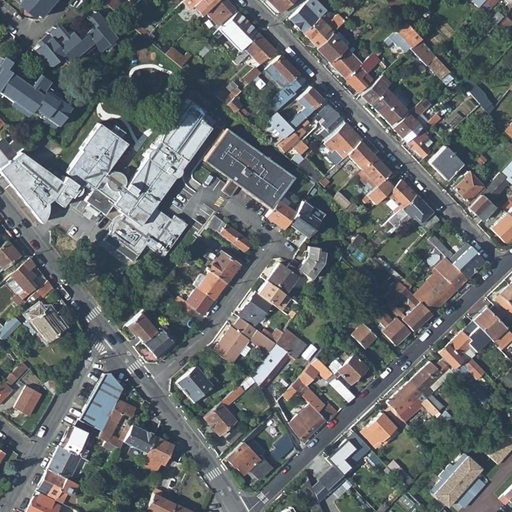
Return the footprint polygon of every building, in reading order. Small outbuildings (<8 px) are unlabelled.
[(17,0),(38,17),(52,0),(17,0)] [(112,10),(118,3),(115,0),(106,0),(103,3),(112,10)] [(191,0),(196,4),(193,6),(201,15),(215,0),(191,0)] [(224,0),(220,0),(214,6),(213,5),(205,13),(212,21),(215,19),(221,13),(225,17),(234,9),(224,0)] [(267,0),(280,13),(293,0),(267,0)] [(374,0),(384,10),(388,5),(383,0),(374,0)] [(400,0),(383,0),(388,5),(395,12),(404,4),(400,0)] [(511,4),(511,2),(510,0),(501,10),(499,8),(482,26),(488,32),(511,4)] [(289,18),(303,32),(323,13),(318,7),(316,10),(310,4),(307,1),(289,18)] [(318,7),(313,1),(310,4),(316,10),(318,7)] [(390,18),(395,13),(395,12),(388,5),(384,10),(383,10),(390,18)] [(126,12),(121,17),(145,36),(155,26),(151,21),(145,27),(126,12)] [(237,12),(221,27),(220,27),(212,34),(216,38),(224,30),(239,45),(254,30),(237,12)] [(323,13),(303,32),(316,47),(331,32),(344,19),(338,12),(330,20),(323,13)] [(505,29),(511,21),(511,15),(509,12),(499,23),(505,29)] [(215,19),(219,22),(225,17),(221,13),(215,19)] [(398,27),(403,22),(395,13),(390,18),(398,27)] [(76,35),(75,35),(72,30),(54,43),(49,37),(33,48),(44,65),(46,65),(48,66),(49,66),(56,61),(64,56),(68,62),(94,43),(98,48),(115,36),(101,17),(76,35)] [(409,47),(418,38),(406,25),(403,22),(398,27),(386,38),(394,46),(396,44),(402,40),(409,47)] [(316,47),(330,62),(349,43),(338,32),(335,35),(331,32),(316,47)] [(274,51),(257,33),(230,58),(236,65),(247,53),(252,57),(253,57),(259,50),(265,57),(267,58),(274,51)] [(409,47),(409,48),(425,66),(427,64),(435,56),(418,38),(409,47)] [(409,47),(402,40),(396,44),(404,53),(409,48),(409,47)] [(345,78),(361,63),(348,49),(352,46),(349,43),(330,62),(345,78)] [(190,55),(186,51),(183,55),(173,44),(164,53),(178,66),(184,61),(190,55)] [(377,56),(381,52),(376,48),(373,51),(377,56)] [(253,57),(259,63),(265,57),(259,50),(253,57)] [(373,51),(361,63),(345,78),(358,93),(372,80),(365,72),(379,58),(377,56),(373,51)] [(289,93),(301,82),(276,57),(261,71),(279,89),(263,105),(272,113),(291,95),(289,93)] [(436,58),(429,65),(441,79),(449,71),(436,58)] [(184,71),(189,67),(184,61),(178,66),(184,71)] [(36,112),(46,119),(58,127),(71,107),(60,100),(44,89),(41,94),(17,79),(11,74),(3,69),(0,67),(0,94),(3,97),(28,114),(32,109),(36,112)] [(259,73),(253,67),(242,78),(247,84),(259,73)] [(389,125),(405,110),(385,89),(391,84),(381,75),(361,95),(370,104),(389,125)] [(283,126),(271,114),(252,133),(270,149),(272,147),(300,120),(320,101),(307,88),(294,101),(301,108),(283,126)] [(238,93),(234,89),(225,98),(218,91),(212,97),(223,107),(230,100),(238,93)] [(431,96),(429,94),(423,100),(427,105),(432,100),(429,98),(431,96)] [(445,103),(439,97),(433,103),(439,110),(445,103)] [(154,204),(175,176),(212,126),(201,118),(207,110),(193,99),(185,107),(183,109),(179,113),(176,116),(172,122),(168,128),(166,132),(164,136),(163,140),(157,148),(153,145),(146,154),(149,155),(147,157),(146,159),(145,162),(146,165),(147,167),(148,168),(149,169),(143,177),(142,176),(140,175),(138,174),(136,174),(134,175),(132,177),(130,179),(127,184),(124,182),(125,180),(125,178),(125,175),(124,171),(123,170),(121,168),(119,168),(116,167),(113,168),(110,170),(109,171),(106,169),(107,167),(111,163),(113,160),(114,157),(113,154),(112,153),(111,152),(117,144),(119,145),(121,145),(124,144),(127,142),(128,140),(123,136),(113,128),(102,120),(83,144),(85,146),(69,167),(75,172),(73,175),(67,171),(63,176),(20,151),(2,166),(0,167),(0,171),(44,226),(46,224),(47,221),(48,219),(48,215),(47,212),(45,209),(43,207),(48,201),(59,208),(67,197),(68,197),(69,197),(71,197),(74,195),(75,194),(76,192),(77,189),(77,187),(78,186),(79,185),(84,189),(85,187),(90,191),(91,190),(96,193),(87,203),(97,210),(104,202),(105,200),(110,204),(110,206),(115,210),(114,212),(119,215),(118,217),(116,217),(114,218),(112,219),(109,222),(108,225),(106,229),(107,232),(105,234),(100,241),(130,263),(135,257),(143,247),(160,259),(187,224),(175,215),(171,219),(154,204)] [(421,99),(391,128),(400,138),(409,129),(416,122),(414,120),(428,106),(427,105),(423,100),(421,99)] [(238,120),(243,115),(230,100),(223,107),(238,120)] [(341,122),(325,106),(315,115),(322,122),(317,126),(322,132),(316,139),(320,143),(341,122)] [(428,121),(436,112),(437,111),(433,106),(423,116),(428,121)] [(416,132),(415,133),(405,143),(412,150),(413,149),(421,157),(428,150),(426,148),(421,142),(426,137),(422,132),(427,127),(429,129),(439,118),(437,116),(438,114),(436,112),(428,121),(418,130),(416,132)] [(487,112),(479,121),(483,126),(492,118),(487,112)] [(300,120),(272,147),(276,152),(282,147),(285,149),(300,135),(296,131),(303,124),(300,120)] [(504,131),(509,136),(511,132),(511,120),(503,130),(504,131)] [(128,129),(118,122),(113,128),(123,136),(128,129)] [(345,156),(358,142),(359,141),(343,124),(327,140),(334,147),(332,149),(342,159),(345,156)] [(405,143),(415,133),(412,130),(411,131),(409,129),(400,138),(405,143)] [(282,195),(295,178),(263,154),(261,156),(228,130),(205,160),(231,179),(223,190),(231,196),(240,185),(271,209),(279,199),(282,195)] [(426,148),(432,142),(426,137),(421,142),(426,148)] [(21,140),(16,144),(11,149),(2,138),(0,139),(0,163),(2,166),(20,151),(26,146),(21,140)] [(332,149),(334,147),(327,140),(322,146),(336,160),(338,163),(342,159),(332,149)] [(358,142),(345,156),(359,170),(371,157),(358,142)] [(285,163),(288,161),(289,163),(298,155),(300,153),(294,146),(280,159),(285,163)] [(446,180),(461,165),(444,147),(428,162),(446,180)] [(511,156),(499,172),(510,183),(511,184),(511,156)] [(371,157),(359,170),(362,173),(358,176),(371,189),(384,176),(387,173),(371,157)] [(315,187),(319,182),(300,164),(294,171),(298,174),(306,182),(308,179),(315,187)] [(507,185),(510,183),(499,172),(479,194),(487,201),(493,207),(510,188),(507,185)] [(468,203),(483,188),(469,173),(460,182),(462,184),(455,190),(468,203)] [(384,176),(371,189),(360,200),(363,203),(368,199),(373,205),(384,194),(392,186),(393,185),(384,176)] [(321,192),(325,187),(320,182),(319,182),(315,187),(321,192)] [(384,194),(397,207),(392,212),(395,214),(414,196),(401,182),(394,189),(392,186),(384,194)] [(467,208),(474,215),(487,201),(479,194),(467,208)] [(286,205),(289,201),(282,195),(279,199),(286,205)] [(399,220),(404,215),(407,219),(411,215),(420,223),(430,213),(414,196),(395,214),(386,223),(394,231),(397,227),(397,222),(399,220)] [(283,229),(288,223),(296,212),(286,205),(279,199),(271,209),(266,216),(283,229)] [(288,223),(301,233),(293,243),(300,248),(320,222),(308,213),(312,208),(304,201),(296,212),(288,223)] [(487,201),(474,215),(481,220),(493,207),(487,201)] [(511,201),(503,209),(506,212),(511,218),(511,201)] [(346,214),(350,210),(346,207),(340,212),(344,216),(346,214)] [(357,211),(353,207),(350,210),(346,214),(353,221),(355,219),(356,217),(354,215),(357,211)] [(490,227),(504,242),(511,233),(511,218),(506,212),(490,227)] [(427,231),(437,220),(430,213),(420,223),(427,231)] [(212,233),(215,229),(243,252),(250,243),(214,214),(204,227),(212,233)] [(407,219),(404,215),(399,220),(403,224),(408,219),(407,219)] [(357,237),(349,244),(357,251),(364,245),(357,237)] [(0,267),(1,269),(18,255),(6,241),(0,246),(0,267)] [(447,253),(437,243),(432,248),(437,253),(443,258),(447,253)] [(309,279),(318,268),(319,264),(321,264),(323,254),(318,252),(318,249),(308,246),(305,257),(296,270),(299,272),(309,279)] [(450,265),(465,279),(483,262),(469,247),(450,265)] [(225,283),(238,265),(218,251),(206,268),(207,269),(225,283)] [(179,258),(187,264),(192,257),(184,252),(179,258)] [(32,274),(27,269),(33,263),(28,257),(27,257),(8,274),(25,294),(32,289),(35,292),(35,291),(46,280),(41,273),(38,275),(35,272),(32,274)] [(288,264),(282,259),(278,263),(284,268),(288,264)] [(419,299),(432,312),(465,279),(450,265),(444,259),(433,269),(435,271),(425,282),(431,287),(419,299)] [(377,267),(384,272),(389,268),(382,261),(377,267)] [(278,263),(256,293),(269,303),(273,307),(282,294),(294,279),(299,272),(296,270),(288,264),(284,268),(278,263)] [(195,286),(213,299),(225,283),(207,269),(203,275),(200,273),(192,284),(195,286)] [(294,279),(313,292),(318,286),(316,284),(309,279),(299,272),(294,279)] [(20,299),(25,294),(8,274),(4,277),(17,291),(15,293),(17,295),(20,299)] [(407,291),(400,285),(390,277),(383,284),(385,286),(379,293),(382,296),(379,299),(380,300),(388,308),(407,291)] [(52,287),(46,280),(35,291),(42,297),(52,287)] [(413,294),(419,299),(431,287),(425,282),(413,294)] [(195,286),(184,301),(176,296),(174,299),(180,307),(188,313),(192,307),(202,314),(213,299),(195,286)] [(511,290),(507,286),(494,298),(510,315),(511,313),(511,290)] [(256,321),(261,315),(263,316),(266,313),(264,311),(269,303),(256,293),(238,316),(239,317),(252,327),(256,321)] [(282,294),(273,307),(279,312),(288,299),(282,294)] [(17,295),(12,300),(19,308),(24,303),(20,299),(17,295)] [(368,306),(372,309),(380,300),(379,299),(375,295),(366,303),(368,306)] [(395,316),(412,332),(430,314),(414,298),(412,300),(416,305),(404,316),(400,311),(395,316)] [(42,310),(37,303),(24,313),(29,320),(29,321),(36,330),(45,342),(63,328),(46,307),(42,310)] [(374,311),(402,340),(409,333),(394,318),(391,321),(378,307),(377,308),(376,307),(372,310),(374,311)] [(471,320),(482,331),(490,340),(492,342),(499,349),(511,336),(511,334),(504,327),(486,309),(479,315),(478,314),(471,320)] [(370,321),(360,310),(354,316),(358,320),(362,323),(365,327),(370,321)] [(380,332),(394,347),(402,340),(374,311),(370,315),(379,324),(384,329),(380,332)] [(131,333),(134,331),(141,340),(155,329),(139,313),(125,326),(131,333)] [(256,321),(260,324),(265,318),(263,316),(261,315),(256,321)] [(349,322),(353,325),(358,320),(354,316),(349,322)] [(262,349),(264,346),(270,350),(274,344),(260,334),(252,327),(239,317),(231,326),(230,325),(211,349),(228,363),(249,337),(262,349)] [(19,323),(14,319),(9,325),(13,329),(19,323)] [(482,331),(471,320),(446,344),(458,357),(468,348),(471,352),(476,347),(470,339),(474,335),(475,336),(482,331)] [(29,321),(28,321),(23,326),(30,335),(36,330),(29,321)] [(362,323),(350,335),(363,348),(375,337),(365,327),(362,323)] [(13,329),(9,325),(0,334),(0,338),(2,341),(13,329)] [(156,358),(172,344),(157,327),(155,329),(141,340),(156,358)] [(294,359),(305,344),(285,329),(282,334),(274,344),(278,347),(273,354),(272,353),(260,366),(258,365),(251,375),(261,392),(289,355),(294,359)] [(263,330),(260,334),(274,344),(282,334),(276,329),(271,336),(263,330)] [(501,360),(506,356),(492,342),(489,345),(496,352),(494,353),(501,360)] [(446,344),(438,352),(452,367),(449,370),(453,374),(460,381),(469,373),(476,380),(484,372),(476,363),(470,358),(464,363),(461,360),(458,357),(446,344)] [(458,357),(461,360),(471,352),(468,348),(458,357)] [(342,363),(337,357),(326,368),(331,373),(335,378),(339,374),(348,384),(365,367),(352,353),(342,363)] [(505,373),(511,365),(511,362),(506,356),(501,360),(506,365),(500,372),(503,375),(505,373)] [(305,386),(316,373),(323,381),(331,373),(326,368),(316,357),(291,386),(297,392),(302,397),(306,401),(323,420),(326,423),(336,413),(328,405),(325,407),(305,386)] [(432,366),(428,362),(408,381),(429,403),(430,403),(437,411),(441,407),(429,393),(444,379),(446,380),(453,374),(449,370),(439,359),(432,366)] [(21,361),(0,382),(0,400),(9,390),(6,387),(26,366),(21,361)] [(194,406),(214,389),(195,366),(175,382),(194,406)] [(34,375),(52,393),(54,395),(59,385),(42,367),(34,375)] [(115,399),(121,388),(109,373),(102,375),(79,420),(99,430),(115,399)] [(323,381),(337,396),(338,394),(345,388),(335,378),(331,373),(323,381)] [(503,375),(501,378),(498,382),(497,382),(501,385),(509,376),(505,373),(503,375)] [(429,403),(408,381),(394,393),(394,394),(407,407),(416,398),(420,403),(424,408),(429,403)] [(283,394),(290,400),(297,392),(291,386),(283,394)] [(223,408),(242,392),(237,387),(203,416),(217,435),(234,421),(223,408)] [(26,418),(39,397),(25,388),(12,408),(26,418)] [(347,403),(353,397),(345,388),(338,394),(347,403)] [(480,402),(485,397),(477,389),(472,393),(479,401),(480,402)] [(476,404),(479,401),(472,393),(466,399),(474,406),(476,404)] [(290,400),(283,394),(276,402),(281,410),(290,400)] [(407,407),(394,394),(385,402),(389,406),(384,411),(398,425),(403,420),(398,415),(407,407)] [(420,403),(416,398),(407,407),(411,411),(420,403)] [(99,430),(96,437),(103,441),(118,448),(122,441),(110,435),(112,431),(110,430),(106,428),(111,420),(114,422),(115,422),(120,413),(128,417),(133,407),(115,399),(99,430)] [(302,405),(301,406),(311,416),(300,426),(296,422),(291,427),(294,433),(302,441),(323,420),(306,401),(302,405)] [(437,411),(430,403),(429,403),(424,408),(432,415),(437,411)] [(403,420),(411,411),(407,407),(398,415),(403,420)] [(442,416),(446,420),(450,416),(447,413),(444,410),(440,414),(442,416)] [(393,428),(379,413),(359,431),(374,446),(378,442),(382,445),(389,439),(385,435),(393,428)] [(446,420),(453,427),(457,424),(450,416),(446,420)] [(111,420),(106,428),(110,430),(114,422),(111,420)] [(263,425),(261,423),(245,438),(247,440),(263,425)] [(144,430),(143,431),(130,424),(122,441),(144,452),(153,436),(151,435),(151,434),(144,430)] [(511,425),(487,453),(499,464),(511,449),(511,425)] [(87,451),(81,447),(86,436),(68,427),(59,446),(77,455),(77,454),(84,457),(87,451)] [(155,430),(153,436),(144,452),(140,461),(159,471),(171,445),(160,440),(161,437),(155,430)] [(371,451),(353,432),(325,458),(328,460),(332,465),(338,472),(344,467),(354,458),(355,459),(359,455),(355,450),(359,447),(366,454),(364,456),(375,468),(381,462),(371,451)] [(118,448),(103,441),(101,445),(116,453),(118,448)] [(259,458),(242,441),(226,457),(234,465),(235,463),(244,472),(249,467),(259,477),(270,466),(260,456),(259,458)] [(58,445),(47,468),(68,478),(79,456),(77,455),(59,446),(58,445)] [(483,470),(464,454),(431,491),(450,509),(455,503),(462,509),(484,484),(477,477),(483,470)] [(354,458),(344,467),(349,471),(358,462),(355,459),(354,458)] [(398,479),(403,473),(392,461),(386,466),(398,479)] [(338,472),(332,465),(316,480),(317,481),(328,492),(329,494),(340,483),(336,479),(341,475),(338,472)] [(47,468),(37,489),(62,502),(66,493),(72,494),(74,491),(76,492),(80,484),(68,478),(47,468)] [(398,479),(405,487),(411,481),(403,473),(398,479)] [(307,479),(300,486),(311,511),(321,511),(317,503),(310,487),(307,479)] [(317,481),(310,487),(317,503),(328,492),(317,481)] [(508,500),(510,502),(511,499),(511,484),(511,486),(498,498),(503,504),(508,500)] [(150,511),(168,511),(173,503),(158,495),(160,491),(155,488),(145,509),(150,511)] [(53,511),(58,503),(45,496),(43,502),(33,497),(25,511),(53,511)] [(191,511),(173,503),(168,511),(191,511)]
